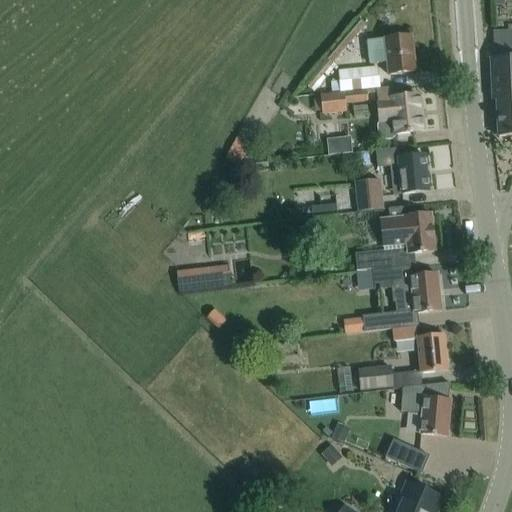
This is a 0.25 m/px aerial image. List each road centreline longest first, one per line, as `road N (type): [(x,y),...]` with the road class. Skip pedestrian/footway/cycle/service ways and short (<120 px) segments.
road 1 (unclassified): [(488,511),(509,413),(488,228)]
road 2 (unclassified): [(488,228),(463,0)]
